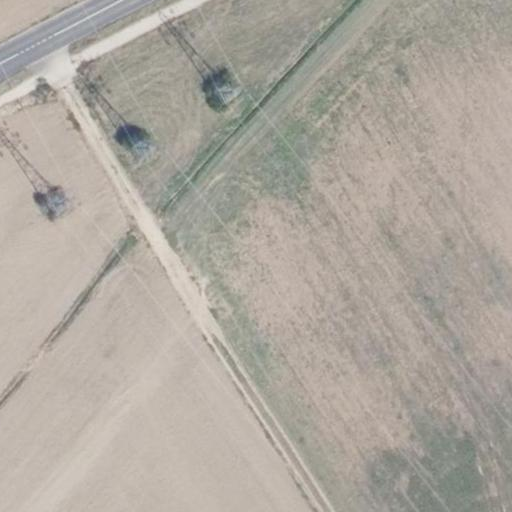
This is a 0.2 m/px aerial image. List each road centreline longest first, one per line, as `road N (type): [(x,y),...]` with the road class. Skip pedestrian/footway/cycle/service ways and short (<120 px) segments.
road 1 (track): [(33,48),(319,511)]
road 2 (tertiary): [(0,66),(126,0)]
